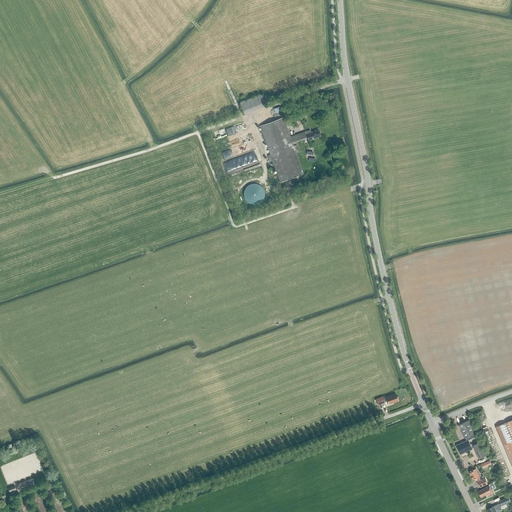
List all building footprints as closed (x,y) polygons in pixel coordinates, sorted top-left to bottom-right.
[(262,94),(239,103),(244,114),(266,106),(262,94)] [(309,141),(321,137),(319,130),(311,133),(310,130),(290,137),(284,118),(260,126),(270,155),(267,156),(270,162),(273,162),(280,182),(303,174),(293,144),(308,138),(309,141)] [(227,173),(234,171),(231,161),(224,163),(227,173)] [(264,197),(264,194),(264,191),(263,188),(261,186),(258,184),(255,184),(252,184),(250,184),(247,186),(245,188),(244,191),(243,194),(244,197),(245,200),(247,202),(250,204),(252,204),(255,204),(258,204),(261,202),(263,200),(264,197)] [(399,397),(398,397),(397,396),(396,396),(396,394),(383,398),(382,396),(376,399),(378,405),(384,402),(387,401),(388,404),(394,402),(394,401),(398,400),(397,399),(398,399),(399,397)] [(476,433),(470,419),(458,425),(464,438),(476,433)] [(511,419),(496,427),(511,465),(511,419)] [(486,455),(480,442),(472,445),(479,459),(486,455)] [(481,480),(476,468),(469,471),(473,480),(476,479),(480,487),(488,484),(485,478),(481,480)] [(487,497),(493,494),(489,485),(478,491),(481,497),(486,495),(487,497)] [(501,506),(511,501),(509,496),(499,500),(500,504),(501,506)]
